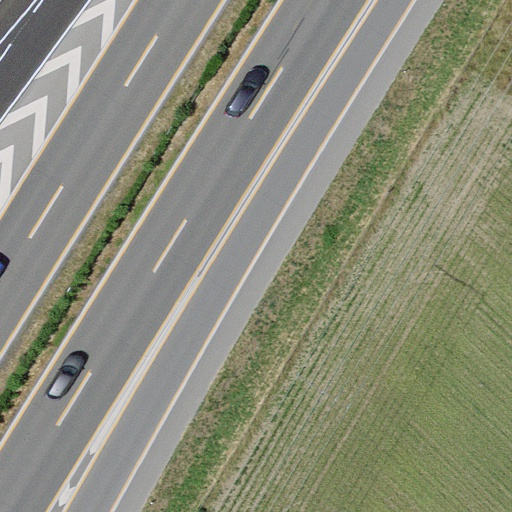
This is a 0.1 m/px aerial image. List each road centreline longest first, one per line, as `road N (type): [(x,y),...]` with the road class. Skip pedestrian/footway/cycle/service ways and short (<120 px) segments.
road 1 (motorway): [(5,511),(327,0)]
road 2 (motorway): [(87,511),(351,0)]
road 3 (motorway): [(181,0),(0,289)]
road 4 (motorway): [(91,0),(0,111)]
